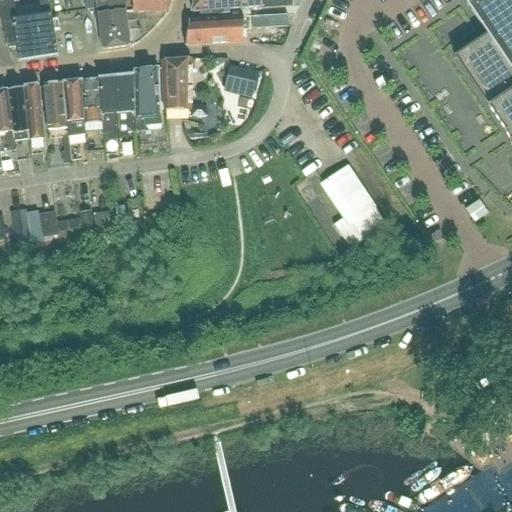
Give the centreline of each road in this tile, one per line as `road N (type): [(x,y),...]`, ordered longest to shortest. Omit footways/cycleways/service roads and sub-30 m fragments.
road 1 (primary): [(0,423),(248,367),(410,314),(511,269)]
road 2 (residential): [(0,186),(228,153),(269,123),(283,59)]
road 3 (residential): [(156,47),(114,67),(2,80)]
road 4 (residential): [(283,59),(156,47)]
